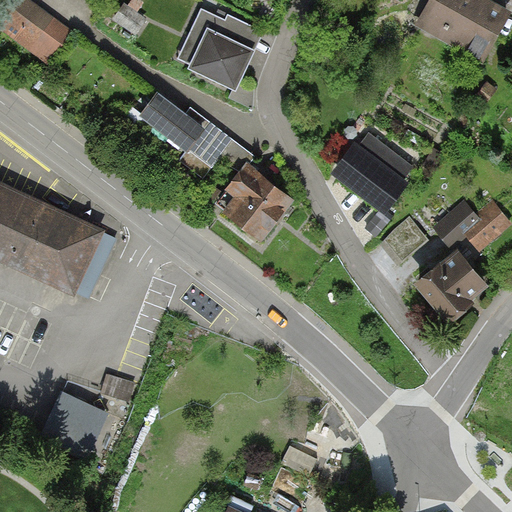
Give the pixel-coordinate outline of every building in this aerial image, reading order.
[(66,38),(18,0),(9,0),(0,12),(0,40),(39,72),(66,38)] [(507,12),(484,0),(428,0),(411,34),(476,69),(507,12)] [(171,67),(226,94),(254,36),(200,10),(171,67)] [(132,121),(176,155),(200,132),(152,95),(132,121)] [(378,218),(402,189),(353,148),(329,176),(378,218)] [(257,247),(290,205),(244,170),(221,192),(228,204),(217,217),(257,247)] [(103,229),(0,182),(0,266),(71,299),(73,294),(90,302),(117,243),(100,235),(103,229)] [(468,202),(439,226),(471,262),(511,225),(511,217),(498,202),(481,217),(468,202)] [(404,260),(431,235),(412,214),(384,239),(404,260)] [(420,281),(448,315),(484,285),(457,251),(420,281)] [(136,387),(106,377),(99,397),(129,407),(136,387)] [(106,418),(58,395),(35,441),(84,464),(106,418)]
